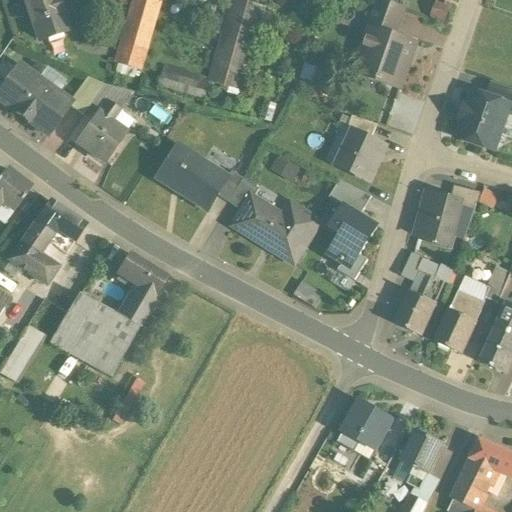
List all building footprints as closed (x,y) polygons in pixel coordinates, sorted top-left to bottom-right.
[(22,0),(31,24),(33,23),(63,13),(58,0),(22,0)] [(132,0),(113,65),(138,72),(159,0),(132,0)] [(266,0),(233,0),(209,81),(209,83),(240,92),(266,0)] [(403,11),(379,3),(369,31),(373,32),(374,31),(394,38),(403,11)] [(63,13),(33,23),(39,40),(69,30),(63,13)] [(394,38),(374,31),(373,32),(364,58),(371,60),(365,79),(399,91),(414,45),(394,38)] [(71,104),(19,66),(15,71),(23,77),(2,105),(46,137),(71,104)] [(209,81),(164,68),(159,86),(204,99),(209,83),(209,81)] [(15,71),(0,91),(0,102),(2,105),(23,77),(15,71)] [(511,90),(492,84),(487,99),(508,107),(506,113),(511,114),(511,90)] [(97,97),(91,104),(101,111),(106,105),(109,107),(120,91),(104,87),(97,97)] [(97,97),(85,88),(75,103),(76,103),(72,109),(82,117),(91,104),(97,97)] [(487,99),(474,95),(469,109),(465,107),(460,122),(464,123),(458,140),(492,152),(506,113),(508,107),(487,99)] [(109,107),(106,105),(101,111),(77,145),(103,164),(125,134),(112,125),(119,114),(109,107)] [(377,127),(352,118),(347,131),(352,134),(353,133),(370,141),(377,127)] [(370,141),(353,133),(352,134),(336,167),(368,182),(385,148),(370,141)] [(225,183),(200,168),(203,163),(176,146),(155,179),(208,212),(218,196),(226,184),(225,183)] [(294,179),(300,167),(278,155),(272,167),(294,179)] [(30,188),(5,170),(0,177),(0,203),(0,204),(13,213),(30,188)] [(232,172),(225,183),(226,184),(218,196),(229,204),(244,181),(232,172)] [(259,190),(244,181),(229,204),(242,213),(252,199),(253,200),(259,190)] [(344,210),(361,219),(372,199),(339,183),(329,201),(344,210)] [(480,196),(455,187),(451,200),(461,202),(459,207),(474,212),(480,196)] [(451,200),(427,193),(415,237),(449,246),(459,207),(461,202),(451,200)] [(253,200),(252,199),(242,213),(233,228),(294,266),(320,224),(298,211),(291,223),(281,217),(253,200)] [(84,227),(49,203),(21,244),(39,256),(55,233),(72,244),(84,227)] [(13,213),(0,204),(0,221),(4,224),(13,213)] [(298,211),(289,205),(281,217),(291,223),(298,211)] [(361,219),(344,210),(331,231),(341,237),(329,258),(343,266),(352,271),(360,257),(376,228),(361,219)] [(72,244),(55,233),(39,256),(56,268),(72,244)] [(39,256),(21,244),(8,263),(44,287),(56,268),(39,256)] [(168,279),(128,255),(118,272),(120,274),(140,285),(137,290),(135,293),(121,318),(138,327),(149,308),(150,308),(168,279)] [(411,255),(400,279),(413,285),(419,273),(417,272),(423,260),(411,255)] [(338,273),(355,282),(367,261),(360,257),(352,271),(343,266),(338,273)] [(495,269),(486,289),(500,295),(509,276),(495,269)] [(444,285),(419,273),(413,285),(395,325),(421,337),(434,306),(444,285)] [(140,285),(120,274),(115,281),(126,288),(132,287),(137,290),(140,285)] [(8,299),(0,293),(0,305),(3,308),(8,299)] [(78,296),(66,315),(59,326),(91,344),(109,312),(89,301),(79,296),(78,296)] [(482,305),(473,301),(464,320),(473,324),(482,305)] [(121,318),(109,312),(91,344),(82,361),(111,378),(139,328),(138,327),(121,318)] [(511,314),(507,312),(498,331),(511,338),(511,314)] [(464,320),(449,313),(435,344),(461,356),(475,325),(473,324),(464,320)] [(0,374),(14,383),(47,327),(38,322),(33,330),(29,327),(0,374)] [(91,344),(59,326),(49,343),(82,361),(91,344)] [(511,338),(498,331),(495,330),(480,363),(503,374),(511,355),(511,338)] [(393,422),(360,403),(344,431),(337,444),(354,453),(359,443),(374,452),(376,453),(378,450),(377,450),(393,422)] [(429,437),(421,433),(420,435),(416,433),(394,479),(393,479),(407,486),(420,492),(427,477),(428,477),(442,446),(428,439),(429,437)] [(511,454),(479,440),(450,501),(454,503),(474,511),(476,511),(497,471),(511,477),(511,454)] [(374,452),(359,443),(354,453),(369,461),(374,452)] [(402,511),(423,511),(428,505),(411,496),(402,511)] [(474,511),(454,503),(447,511),(474,511)]
